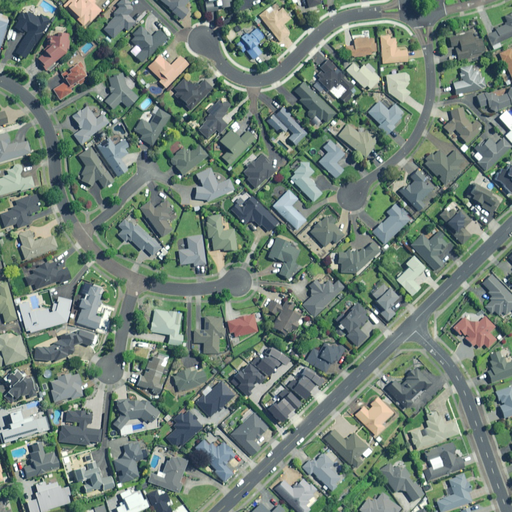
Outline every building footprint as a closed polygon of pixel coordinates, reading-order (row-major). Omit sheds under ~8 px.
[(96,2),(94,0),(70,0),(64,7),(84,26),(89,20),(91,22),(101,11),(94,4),(96,2)] [(137,12),(124,0),(122,0),(115,7),(118,10),(111,16),(113,18),(102,29),(113,39),(124,28),(127,31),(136,22),(132,18),(137,12)] [(160,0),(182,21),(190,11),(184,6),(189,0),(160,0)] [(227,0),(202,0),(205,12),(219,10),(219,8),(229,7),(227,0)] [(291,0),(292,3),(297,2),(296,0),(306,0),(309,8),(321,5),(319,0),(291,0)] [(290,19),(282,9),(277,13),(274,9),(268,13),(266,10),(259,16),(279,42),(290,33),(283,24),(290,19)] [(511,36),(511,11),(502,16),(506,24),(492,30),(493,32),(486,35),(493,50),(500,46),(498,43),(511,36)] [(38,18),(28,12),(26,15),(22,13),(18,20),(19,21),(15,28),(21,31),(23,30),(28,33),(15,53),(25,59),(50,20),(41,14),(38,18)] [(135,46),(130,51),(135,56),(142,63),(168,39),(160,30),(152,37),(142,26),(133,35),(135,37),(131,41),(135,46)] [(240,38),(242,40),(236,44),(242,52),(245,50),(253,60),(262,53),(256,45),(265,37),(257,27),(251,32),(250,30),(240,38)] [(484,52),(480,39),(475,40),(472,31),(449,37),(452,48),(455,47),(458,61),(469,58),(468,56),(484,52)] [(43,64),(41,66),(45,71),(66,52),(65,51),(71,46),(65,34),(57,33),(56,38),(47,36),(46,47),(43,50),(45,52),(38,59),(43,64)] [(389,39),(389,36),(380,37),(382,64),(408,62),(406,47),(396,48),(395,39),(389,39)] [(370,51),(376,51),(375,43),(374,44),(374,38),(368,39),(368,37),(353,38),(354,47),(345,47),(346,56),(353,56),(353,57),(365,56),(365,55),(371,55),(370,51)] [(511,48),(509,50),(509,49),(497,54),(501,62),(503,62),(511,80),(511,79),(511,48)] [(170,66),(160,55),(148,67),(160,80),(159,81),(166,88),(188,66),(179,57),(170,66)] [(335,72),(324,61),(318,67),(321,70),(316,75),(320,79),(318,80),(329,91),(333,87),(335,90),(339,87),(344,92),(338,97),(346,105),(359,91),(338,69),(335,72)] [(359,69),(352,63),(346,70),(364,88),(366,85),(370,89),(380,79),(374,72),(372,74),(363,65),(359,69)] [(88,80),(79,64),(61,74),(65,82),(53,89),(58,99),(73,91),(70,86),(73,84),(75,87),(88,80)] [(480,79),(477,67),(472,68),(472,65),(458,69),(461,81),(452,83),(456,95),(484,88),(482,78),(480,79)] [(386,75),(388,93),(402,103),(410,92),(405,89),(408,84),(407,83),(409,81),(408,75),(406,73),(386,75)] [(109,83),(109,96),(104,102),(113,110),(121,102),(128,109),(139,97),(123,81),(119,74),(108,80),(109,83)] [(212,88),(201,78),(196,84),(193,84),(184,80),(174,90),(178,93),(175,95),(191,110),(212,88)] [(337,113),(303,82),(293,93),(300,99),(297,102),(308,111),(305,114),(311,119),(309,121),(315,126),(321,120),(326,124),(337,113)] [(489,108),(488,109),(496,113),(498,109),(511,105),(511,89),(508,88),(505,95),(498,97),(488,93),(475,97),(478,108),(484,106),(489,108)] [(204,119),(206,121),(197,130),(207,139),(215,129),(219,133),(227,125),(219,118),(231,105),(225,100),(222,104),(218,101),(208,112),(209,114),(204,119)] [(388,111),(379,101),(367,113),(379,125),(377,127),(385,135),(395,126),(394,125),(404,115),(394,104),(388,111)] [(96,119),(87,106),(72,117),(81,129),(73,135),(80,145),(91,138),(89,136),(109,123),(103,115),(96,119)] [(290,115),(282,107),(267,122),(276,131),(279,128),(283,133),(288,128),(293,134),(288,139),(295,146),(307,134),(289,116),(290,115)] [(461,112),(460,108),(449,110),(451,119),(441,128),(447,135),(453,130),(465,143),(483,128),(476,120),(472,124),(466,118),(461,112)] [(170,116),(159,109),(149,124),(141,119),(134,131),(142,136),(140,139),(151,146),(170,116)] [(0,125),(9,123),(5,111),(0,112),(0,125)] [(505,111),(499,117),(502,121),(501,122),(509,130),(503,136),(511,144),(511,115),(511,117),(505,111)] [(348,124),(338,136),(365,158),(380,140),(366,128),(361,134),(348,124)] [(242,140),(231,130),(220,142),(228,150),(221,157),(231,166),(255,139),(249,133),(242,140)] [(10,145),(7,133),(0,135),(0,162),(32,154),(28,140),(10,145)] [(510,147),(502,138),(494,145),(487,138),(481,143),(479,140),(471,148),(481,158),(476,162),(484,172),(510,147)] [(114,147),(108,139),(97,147),(118,177),(127,170),(120,159),(128,154),(124,150),(129,146),(124,140),(114,147)] [(339,150),(330,141),(323,148),(328,153),(319,162),(335,179),(344,170),(336,163),(345,154),(340,149),(339,150)] [(208,155),(200,145),(188,153),(184,148),(169,158),(182,175),(208,155)] [(105,189),(114,182),(92,148),(81,155),(86,166),(81,176),(84,177),(82,181),(92,186),(95,178),(105,189)] [(424,165),(435,177),(437,175),(439,177),(437,179),(443,185),(459,170),(456,166),(462,160),(453,151),(445,158),(437,150),(426,160),(427,162),(424,165)] [(275,172),(262,155),(248,167),(249,168),(244,173),(248,178),(247,179),(255,188),(275,172)] [(295,174),(290,179),(314,203),(323,193),(308,178),(314,172),(310,167),(310,163),(301,163),(300,167),(294,173),(295,174)] [(23,172),(21,165),(14,167),(14,168),(7,170),(9,176),(0,179),(0,195),(20,190),(21,191),(35,187),(32,177),(21,180),(19,173),(23,172)] [(511,165),(509,165),(494,179),(509,194),(511,190),(511,165)] [(196,187),(195,198),(206,200),(207,202),(234,191),(229,178),(217,183),(211,167),(197,173),(203,188),(196,187)] [(434,188),(418,170),(410,177),(413,180),(400,192),(417,211),(424,205),(420,201),(434,188)] [(283,178),(278,174),(275,178),(279,182),(283,178)] [(499,198),(474,184),(466,197),(481,205),(480,207),(490,213),(499,198)] [(297,199),(289,191),(273,207),(297,230),(305,221),(291,206),(297,199)] [(41,211),(37,195),(15,201),(17,207),(10,209),(11,211),(1,214),(5,228),(17,225),(18,229),(37,223),(36,219),(53,215),(51,208),(41,211)] [(278,223),(251,197),(245,203),(241,199),(231,211),(245,225),(251,218),(258,226),(260,224),(268,233),(278,223)] [(171,215),(175,212),(165,199),(155,207),(150,201),(140,208),(162,237),(172,230),(166,221),(172,217),(171,215)] [(438,216),(454,232),(456,233),(452,238),(461,246),(470,236),(462,228),(471,219),(454,203),(452,201),(438,216)] [(412,219),(396,203),(386,213),(390,216),(373,232),(385,245),(412,219)] [(336,222),(329,214),(325,219),(324,218),(310,232),(324,247),(332,240),(335,244),(344,236),(333,225),(336,222)] [(222,231),(221,215),(206,216),(208,240),(212,239),(213,250),(223,249),(224,251),(236,250),(234,229),(222,231)] [(118,226),(122,230),(118,235),(125,242),(127,240),(130,243),(133,241),(142,251),(144,249),(152,257),(161,248),(138,224),(135,227),(126,218),(118,226)] [(35,242),(32,231),(19,235),(23,245),(21,246),(26,260),(58,249),(53,236),(35,242)] [(443,236),(440,231),(428,241),(423,234),(410,245),(433,271),(442,264),(436,256),(447,247),(440,238),(443,236)] [(206,265),(202,235),(187,238),(188,249),(178,251),(180,265),(193,263),(193,266),(206,265)] [(291,244),(277,238),(268,257),(275,261),(276,259),(284,262),(279,274),(290,280),(298,264),(295,263),(300,251),(290,247),(291,244)] [(342,253),(339,253),(339,264),(342,264),(341,273),(355,274),(380,251),(373,242),(364,251),(362,249),(360,251),(348,251),(348,253),(342,253)] [(424,268),(413,257),(405,264),(408,267),(395,280),(411,296),(418,288),(411,281),(424,268)] [(55,261),(36,267),(36,269),(31,271),(32,275),(26,277),(29,287),(35,285),(37,290),(60,282),(60,283),(71,280),(68,268),(58,271),(55,261)] [(486,293),(489,296),(486,298),(489,301),(482,307),(489,314),(492,311),(496,316),(500,312),(503,316),(510,309),(511,311),(511,297),(489,274),(480,283),(488,291),(486,293)] [(322,285),(316,279),(309,286),(311,288),(311,297),(303,305),(315,318),(324,309),(323,308),(344,289),(337,281),(332,286),(327,280),(322,285)] [(0,313),(3,315),(5,323),(17,320),(8,282),(0,284),(0,294),(0,296),(0,295),(0,313)] [(102,289),(91,285),(87,295),(85,294),(84,299),(81,298),(78,307),(82,308),(77,323),(96,330),(100,318),(95,316),(102,295),(100,294),(102,289)] [(389,288),(387,290),(382,285),(371,295),(375,299),(374,301),(383,310),(379,313),(387,321),(394,315),(387,306),(395,299),(397,297),(389,288)] [(72,301),(59,297),(56,305),(53,305),(52,311),(39,308),(39,309),(33,311),(31,301),(19,305),(21,311),(18,312),(20,322),(23,321),(26,331),(30,331),(30,333),(58,325),(66,323),(72,301)] [(295,305),(286,300),(283,307),(271,300),(266,310),(278,316),(272,327),(279,331),(277,333),(285,338),(291,329),(295,331),(303,317),(292,311),(295,305)] [(365,316),(368,313),(357,301),(336,321),(348,334),(346,336),(356,347),(367,337),(358,328),(368,319),(365,316)] [(176,313),(155,310),(153,322),(152,322),(151,332),(170,335),(169,345),(182,346),(183,336),(178,335),(179,325),(174,325),(176,313)] [(459,333),(462,337),(464,338),(462,339),(471,348),(473,345),(478,350),(482,346),(486,349),(495,340),(488,333),(494,327),(482,315),(479,319),(474,313),(470,318),(465,314),(462,317),(450,329),(457,335),(459,333)] [(258,332),(254,315),(238,319),(227,322),(230,334),(234,333),(235,338),(258,332)] [(221,318),(205,318),(204,330),(194,330),(194,343),(204,343),(204,354),(219,354),(219,337),(225,337),(225,324),(221,324),(221,318)] [(314,323),(310,320),(305,326),(309,330),(314,323)] [(73,347),(79,345),(82,344),(88,347),(94,336),(79,330),(75,334),(75,332),(67,335),(66,333),(58,335),(60,341),(51,344),(52,347),(35,347),(34,360),(52,361),(53,361),(71,356),(75,351),(73,347)] [(8,335),(7,334),(0,335),(0,366),(27,358),(20,335),(14,337),(13,333),(8,335)] [(348,350),(346,348),(339,344),(335,351),(324,345),(319,353),(313,349),(305,361),(325,374),(334,360),(338,362),(342,355),(344,356),(348,350)] [(281,353),(271,347),(270,348),(267,347),(265,352),(269,355),(267,357),(279,366),(282,364),(285,366),(289,359),(281,353)] [(511,374),(511,360),(505,364),(501,356),(499,357),(497,350),(487,354),(490,361),(486,363),(489,370),(485,371),(490,384),(511,374)] [(275,364),(263,355),(260,359),(256,355),(250,363),(268,376),(273,370),(272,369),(275,364)] [(138,386),(146,389),(154,391),(153,394),(159,396),(163,384),(159,383),(166,363),(150,357),(144,373),(143,372),(138,386)] [(263,378),(247,363),(240,371),(239,369),(233,376),(234,377),(230,381),(247,397),(251,393),(249,391),(254,386),(250,383),(254,380),(258,384),(263,378)] [(315,372),(305,367),(300,374),(302,375),(297,382),(292,379),(286,386),(304,400),(309,393),(308,392),(314,384),(318,386),(322,380),(315,372)] [(405,409),(411,403),(409,400),(420,389),(423,391),(430,385),(414,369),(399,383),(395,380),(386,389),(405,409)] [(13,397),(15,399),(19,395),(21,397),(27,396),(29,399),(36,397),(31,377),(29,377),(29,375),(26,375),(24,373),(21,375),(17,370),(11,375),(9,373),(3,378),(12,388),(7,393),(12,398),(13,397)] [(196,375),(195,371),(187,373),(187,370),(175,373),(176,377),(173,377),(175,387),(177,386),(178,392),(182,391),(199,387),(198,384),(207,382),(204,373),(196,375)] [(71,376),(70,374),(57,378),(57,380),(50,382),(53,390),(50,391),(54,402),(71,397),(71,399),(84,396),(80,384),(81,383),(78,374),(71,376)] [(224,407),(222,406),(233,396),(220,382),(205,397),(204,395),(195,404),(209,419),(216,412),(217,413),(224,407)] [(511,385),(494,393),(497,402),(499,406),(498,407),(502,419),(511,415),(511,385)] [(277,395),(281,398),(275,404),(273,403),(267,409),(280,422),(299,403),(284,388),(277,395)] [(392,412),(377,397),(369,404),(372,407),(367,411),(363,407),(355,415),(375,436),(383,428),(380,424),(392,412)] [(150,404),(152,402),(151,401),(144,399),(129,402),(128,399),(116,402),(119,416),(113,424),(119,429),(130,420),(140,417),(145,422),(147,420),(151,423),(160,412),(150,404)] [(92,413),(66,410),(65,421),(79,423),(78,428),(60,426),(58,442),(88,445),(89,442),(100,443),(101,430),(86,429),(86,424),(91,424),(92,413)] [(20,411),(9,415),(11,422),(9,423),(11,430),(0,433),(0,438),(1,443),(50,429),(47,417),(34,420),(33,416),(22,419),(20,411)] [(201,427),(188,412),(183,416),(180,413),(172,420),(176,425),(173,428),(175,431),(166,439),(174,448),(179,444),(181,446),(201,427)] [(437,418),(435,412),(426,415),(428,421),(426,422),(428,428),(420,431),(420,429),(411,433),(413,438),(412,439),(416,450),(457,434),(453,422),(444,426),(440,416),(437,418)] [(267,428),(253,413),(231,435),(252,456),(261,448),(254,441),(267,428)] [(344,441),(334,430),(324,439),(350,465),(361,454),(364,457),(370,451),(353,433),(344,441)] [(235,456),(222,442),(216,448),(211,442),(209,445),(203,439),(194,447),(215,470),(214,471),(224,483),(233,474),(225,465),(235,456)] [(45,455),(41,443),(27,447),(33,464),(23,467),(27,478),(59,468),(55,452),(45,455)] [(140,451),(138,443),(123,446),(125,459),(114,461),(116,472),(121,470),(122,476),(119,477),(120,483),(139,479),(135,462),(143,460),(142,457),(147,456),(146,450),(140,451)] [(455,458),(449,443),(436,448),(443,466),(433,470),(432,468),(423,471),(428,482),(462,469),(458,457),(455,458)] [(114,489),(104,451),(92,454),(94,462),(86,464),(88,470),(82,471),(82,468),(74,470),(76,482),(82,480),(86,493),(103,488),(103,491),(114,489)] [(313,463),(309,459),(301,468),(309,475),(312,472),(331,491),(335,487),(332,484),(339,477),(329,468),(333,463),(323,453),(313,463)] [(186,462),(170,455),(166,464),(165,464),(162,473),(152,470),(147,482),(178,494),(181,484),(178,483),(186,462)] [(405,466),(397,471),(391,462),(380,469),(395,492),(398,490),(406,491),(413,501),(424,494),(405,466)] [(441,511),(470,502),(460,474),(453,477),(454,478),(446,480),(452,495),(435,501),(438,511),(441,511)] [(315,491),(302,478),(291,489),(283,481),(274,489),(296,511),(305,511),(308,510),(302,504),(315,491)] [(45,486),(44,482),(35,485),(37,493),(35,493),(37,499),(27,502),(29,511),(40,511),(71,504),(68,495),(70,495),(68,487),(60,489),(58,482),(45,486)] [(141,490),(131,495),(128,490),(119,494),(123,502),(119,504),(120,507),(116,509),(117,511),(138,511),(149,507),(141,490)] [(390,498),(383,493),(375,503),(369,499),(360,510),(362,511),(398,511),(401,509),(389,499),(390,498)] [(0,501),(0,511),(10,511),(10,509),(4,511),(1,501),(0,501)] [(271,511),(269,511),(261,503),(255,508),(250,511),(282,511),(285,510),(280,504),(271,511)]
